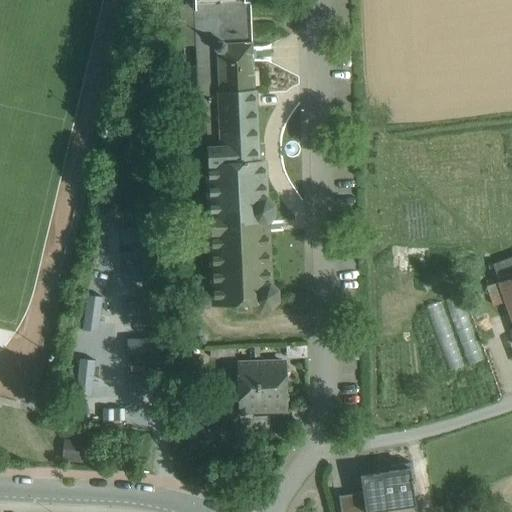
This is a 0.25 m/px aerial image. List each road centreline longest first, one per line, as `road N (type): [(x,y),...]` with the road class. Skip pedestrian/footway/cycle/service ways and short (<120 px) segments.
road 1 (residential): [(332,449),(306,0)]
road 2 (tertiary): [(204,511),(141,493),(0,487)]
road 3 (unclassified): [(332,449),(429,431),(511,403)]
